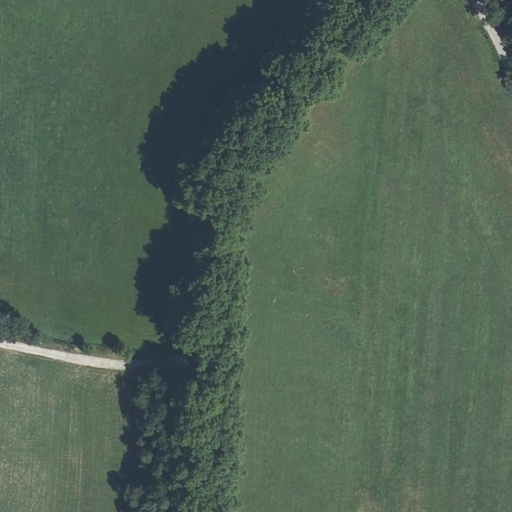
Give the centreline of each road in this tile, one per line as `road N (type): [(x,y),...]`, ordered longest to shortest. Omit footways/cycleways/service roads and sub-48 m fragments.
road 1 (tertiary): [(193,511),(204,231),(239,155),(363,0)]
road 2 (track): [(199,352),(135,368),(0,346)]
